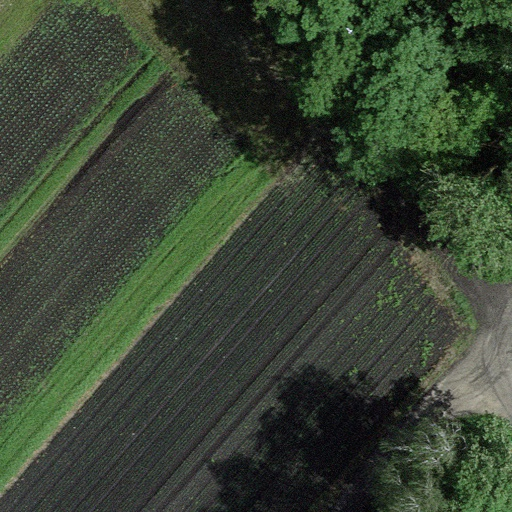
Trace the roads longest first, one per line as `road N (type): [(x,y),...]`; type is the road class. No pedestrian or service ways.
road 1 (track): [(286,0),(499,343)]
road 2 (track): [(499,343),(407,436),(369,511)]
